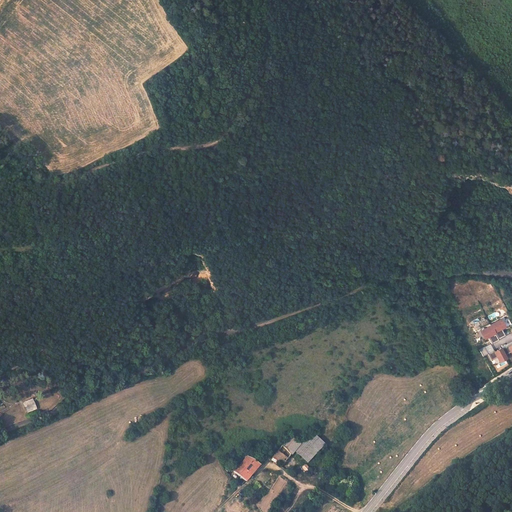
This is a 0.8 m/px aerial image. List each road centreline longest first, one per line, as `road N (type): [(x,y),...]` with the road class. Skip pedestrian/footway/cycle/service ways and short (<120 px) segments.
road 1 (unclassified): [(511,276),(379,281),(190,344),(0,432)]
road 2 (secondary): [(511,373),(440,424),(368,511)]
